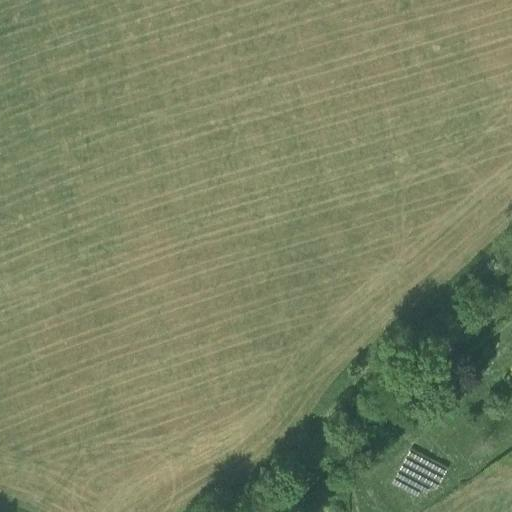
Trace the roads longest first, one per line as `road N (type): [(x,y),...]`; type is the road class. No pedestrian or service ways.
road 1 (track): [(307,482),(302,454),(319,420),(511,235)]
road 2 (track): [(511,295),(322,471),(260,511)]
